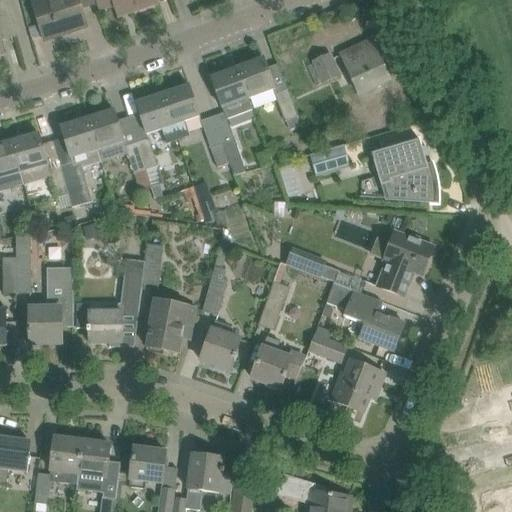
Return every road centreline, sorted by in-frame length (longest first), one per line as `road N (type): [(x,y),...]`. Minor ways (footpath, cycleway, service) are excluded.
road 1 (residential): [(391,467),(479,232),(488,174),(425,0)]
road 2 (residential): [(0,391),(100,389),(172,399),(391,467)]
road 3 (residential): [(0,107),(297,0)]
